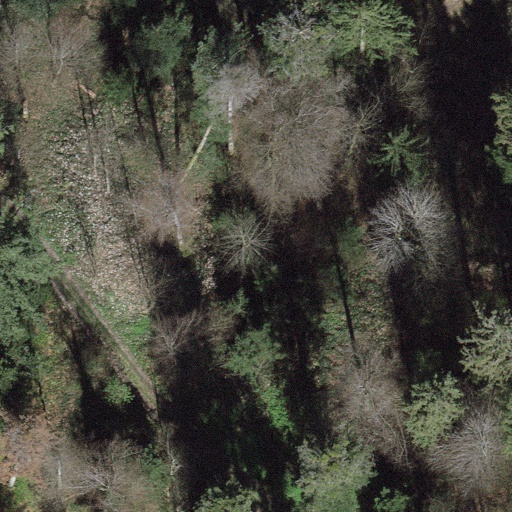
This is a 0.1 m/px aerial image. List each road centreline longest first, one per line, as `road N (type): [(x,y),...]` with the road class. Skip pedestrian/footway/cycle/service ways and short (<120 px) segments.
road 1 (track): [(289,511),(0,232)]
road 2 (track): [(249,0),(334,36),(382,39),(426,21),(449,0)]
